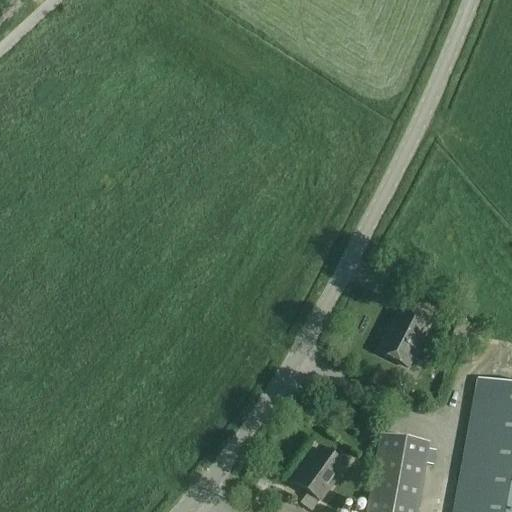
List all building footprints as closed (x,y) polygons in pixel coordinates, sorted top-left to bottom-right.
[(428,328),(398,312),(377,353),(407,369),(428,328)] [(460,350),(471,328),(447,316),(436,338),(460,350)] [(511,511),(511,386),(475,379),(451,511),(511,511)] [(416,511),(425,466),(432,467),(435,453),(428,452),(429,446),(379,437),(365,511),(416,511)] [(319,502),(344,468),(318,450),(293,483),(319,502)]
